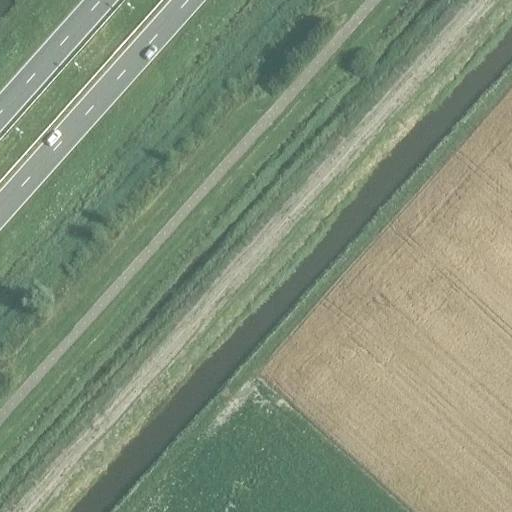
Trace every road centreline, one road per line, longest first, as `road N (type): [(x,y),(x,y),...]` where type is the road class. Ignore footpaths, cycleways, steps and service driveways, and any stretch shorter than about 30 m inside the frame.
road 1 (trunk): [(0,209),(186,0)]
road 2 (trunk): [(99,0),(0,112)]
